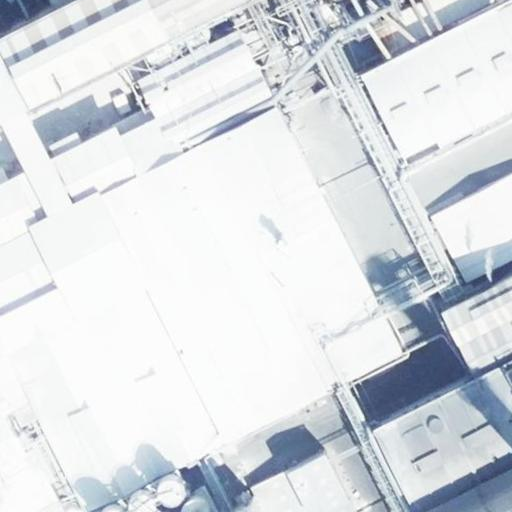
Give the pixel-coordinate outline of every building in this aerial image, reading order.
[(0,99),(203,0),(285,0),(288,5),(297,0),(31,0),(0,15),(0,99)] [(511,100),(511,0),(499,0),(337,80),(354,111),(385,96),(412,150),(511,100)] [(1,398),(24,386),(77,496),(393,339),(254,57),(239,65),(222,29),(136,70),(154,108),(117,124),(113,117),(0,171),(0,438),(23,427),(18,414),(10,418),(1,398)] [(416,170),(385,107),(359,120),(390,183),(416,170)] [(415,224),(421,234),(411,239),(480,379),(376,430),(417,511),(483,511),(511,498),(511,189),(500,195),(495,186),(415,224)] [(329,441),(362,505),(380,495),(346,432),(329,441)] [(8,464),(0,448),(0,511),(6,511),(50,491),(31,453),(8,464)] [(352,511),(324,453),(252,488),(256,497),(224,511),(217,511),(203,483),(144,511),(352,511)]
